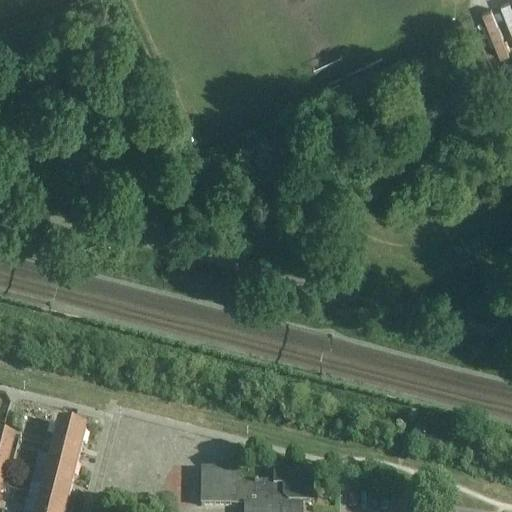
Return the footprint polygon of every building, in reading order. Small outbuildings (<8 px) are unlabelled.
[(57,426),(51,450),(78,457),(84,432),(57,426)] [(4,433),(0,449),(10,452),(14,436),(4,433)] [(0,449),(0,466),(6,468),(10,452),(0,449)] [(51,450),(45,474),(73,481),(78,457),(51,450)] [(272,471),(272,487),(235,485),(236,472),(201,471),(200,506),(244,508),(243,511),(299,511),(300,505),(312,505),(314,473),(272,471)] [(45,474),(39,497),(67,504),(73,481),(45,474)] [(39,497),(35,511),(64,511),(67,504),(39,497)]
